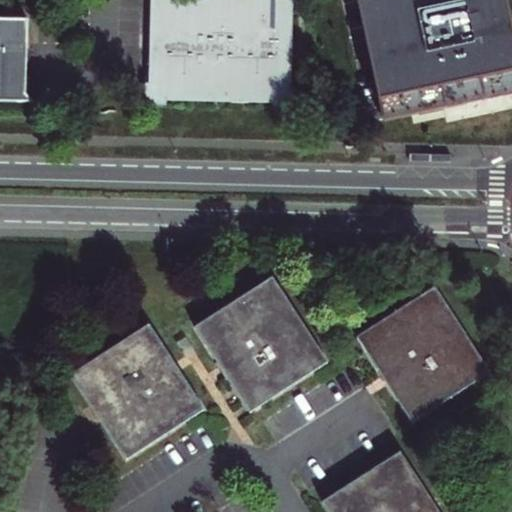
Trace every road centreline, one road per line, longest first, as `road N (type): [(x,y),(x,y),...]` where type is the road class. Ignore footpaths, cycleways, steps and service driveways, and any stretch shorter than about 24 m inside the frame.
road 1 (secondary): [(511,176),(470,183),(0,170)]
road 2 (secondary): [(0,212),(511,222)]
